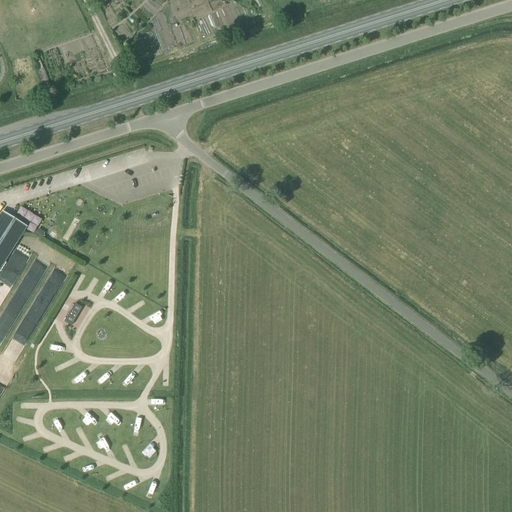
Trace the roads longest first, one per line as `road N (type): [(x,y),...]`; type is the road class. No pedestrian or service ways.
road 1 (primary): [(0,143),(448,0)]
road 2 (unclassified): [(511,393),(187,144),(164,116)]
road 3 (unclassified): [(164,116),(511,4)]
road 4 (unclassified): [(0,168),(164,116)]
